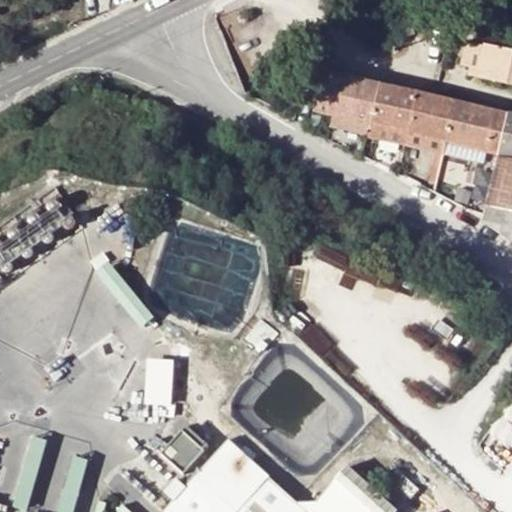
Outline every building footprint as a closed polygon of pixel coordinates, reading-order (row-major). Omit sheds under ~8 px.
[(413,28),(397,31),(398,39),(414,36),(413,28)] [(511,56),(484,50),(476,79),(511,88),(511,56)] [(343,79),(322,74),(313,112),(334,117),(343,79)] [(379,87),(343,79),(334,117),(370,125),(379,87)] [(379,87),(370,125),(408,134),(417,96),(379,87)] [(457,105),(417,96),(408,134),(419,137),(448,144),(457,105)] [(497,155),(506,117),(457,105),(448,144),(482,151),(497,155)] [(334,117),(332,127),(367,135),(370,125),(334,117)] [(511,118),(506,117),(497,155),(490,187),(482,216),(481,223),(511,243),(511,118)] [(370,125),(367,135),(405,144),(408,134),(370,125)] [(408,134),(405,144),(445,154),(448,144),(419,137),(408,134)] [(445,154),(445,156),(480,164),(482,151),(448,144),(445,154)] [(111,261),(98,270),(141,328),(153,319),(111,261)] [(175,360),(147,358),(144,405),(171,407),(175,360)] [(209,447),(187,425),(161,452),(182,473),(209,447)] [(27,511),(48,441),(30,436),(9,509),(19,511),(27,511)] [(212,451),(161,507),(165,511),(392,511),(395,509),(360,477),(328,511),(278,511),(224,461),(226,458),(216,450),(213,452),(212,451)] [(75,511),(89,461),(73,456),(57,511),(75,511)]
